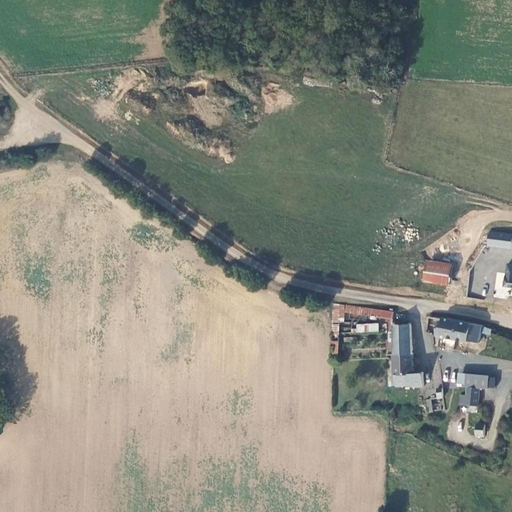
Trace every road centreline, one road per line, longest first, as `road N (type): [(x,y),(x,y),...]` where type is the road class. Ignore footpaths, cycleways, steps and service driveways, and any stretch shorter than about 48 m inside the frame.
road 1 (track): [(300,284),(264,272),(45,117),(0,69)]
road 2 (unclassified): [(511,323),(300,284)]
